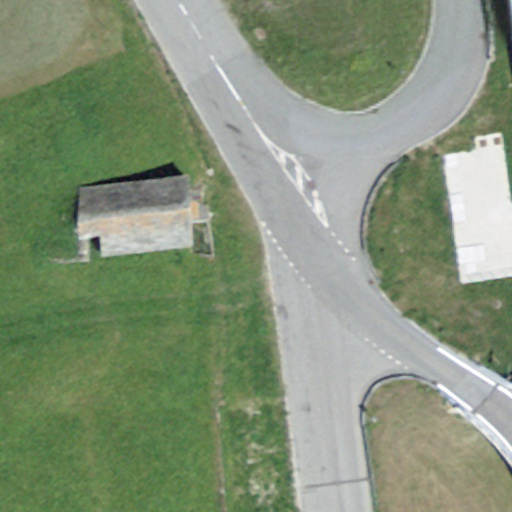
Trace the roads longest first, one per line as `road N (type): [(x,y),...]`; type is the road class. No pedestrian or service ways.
road 1 (tertiary): [(235,104),(260,176),(314,258),(383,333),(471,384),(511,424)]
road 2 (tertiary): [(457,0),(456,71),(417,121),(332,147),(235,104)]
